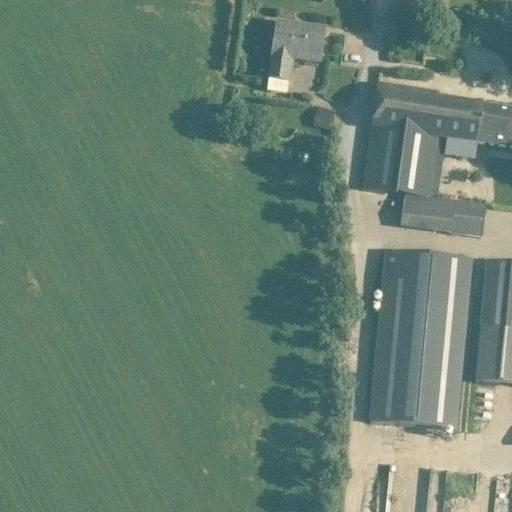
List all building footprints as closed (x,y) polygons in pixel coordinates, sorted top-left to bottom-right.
[(273,46),(268,82),(267,93),(286,95),(288,85),(292,61),(319,65),(321,53),(324,33),(276,26),(273,46)] [(406,198),(402,228),(481,239),(486,208),(430,200),(439,138),(511,148),(511,112),(437,102),(437,98),(377,89),(373,130),(364,192),(406,198)] [(471,263),(385,255),(369,425),(456,434),(471,263)] [(511,264),(488,263),(477,386),(511,389),(511,264)] [(400,449),(406,481),(411,480),(409,471),(422,469),(418,445),(400,449)]
